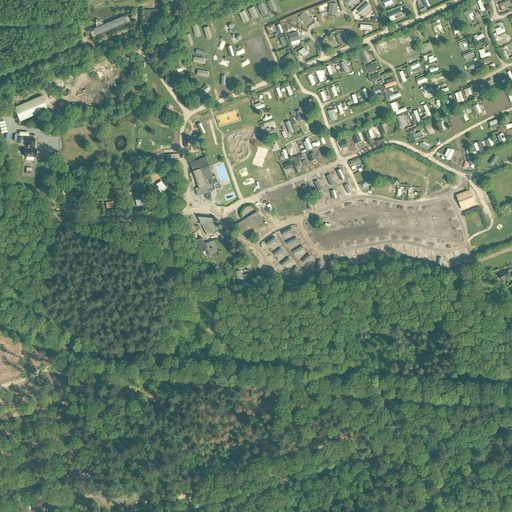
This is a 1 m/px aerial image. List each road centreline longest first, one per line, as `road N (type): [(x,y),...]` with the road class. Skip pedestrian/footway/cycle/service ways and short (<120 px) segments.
road 1 (unclassified): [(0,308),(100,361),(378,385),(399,436)]
road 2 (unclassified): [(0,206),(78,221),(177,212)]
road 3 (tertiary): [(298,511),(284,468),(399,436)]
